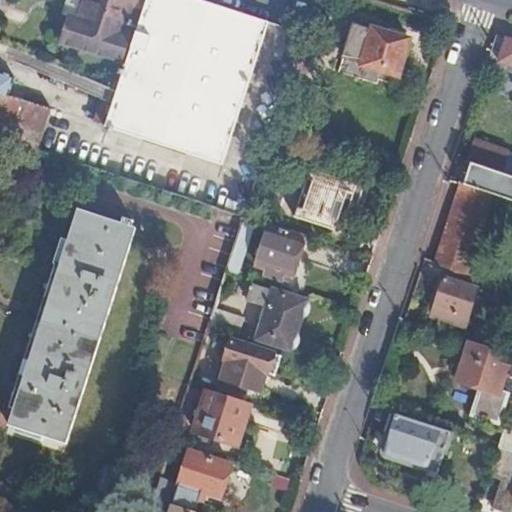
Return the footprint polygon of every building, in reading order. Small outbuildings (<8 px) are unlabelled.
[(75,0),(63,41),(120,60),(129,35),(126,34),(134,8),(142,10),(105,125),(223,163),(268,25),(189,0),(75,0)] [(408,39),(373,28),(372,30),(353,24),(343,55),(363,61),(362,64),(397,75),(408,39)] [(511,39),(505,37),(497,61),(511,65),(511,39)] [(14,76),(0,71),(0,93),(8,96),(14,76)] [(8,96),(0,93),(0,116),(23,124),(29,103),(8,96)] [(30,101),(29,103),(23,124),(17,142),(37,149),(51,108),(30,101)] [(477,139),(470,162),(497,171),(504,149),(477,139)] [(511,175),(497,171),(470,162),(463,183),(492,193),(511,199),(511,175)] [(362,187),(310,170),(294,215),(340,230),(347,210),(353,213),(362,187)] [(492,193),(463,183),(437,262),(449,266),(467,272),(492,193)] [(135,231),(77,212),(8,424),(66,442),(135,231)] [(255,218),(245,214),(244,217),(243,220),(227,271),(237,274),(255,218)] [(303,239),(268,227),(255,264),(291,275),(303,239)] [(467,272),(449,266),(433,315),(466,326),(482,277),(467,272)] [(304,300),(256,284),(249,303),(267,308),(266,312),(256,338),(289,348),(304,300)] [(235,327),(211,320),(208,328),(232,335),(235,327)] [(474,332),(471,341),(487,346),(490,337),(474,332)] [(279,355),(230,340),(223,360),(226,361),(220,379),(227,382),(225,387),(236,391),(238,385),(259,391),(265,373),(273,375),(279,355)] [(487,346),(471,341),(459,375),(483,384),(474,412),(499,420),(508,392),(501,389),(511,354),(511,353),(500,350),(487,346)] [(237,447),(251,404),(207,390),(194,433),(237,447)] [(451,430),(396,413),(384,453),(428,467),(435,447),(444,450),(451,430)] [(495,445),(498,446),(511,450),(511,429),(502,426),(495,445)] [(493,507),(509,511),(510,511),(511,507),(511,450),(498,446),(489,473),(502,477),(493,507)] [(159,481),(154,497),(175,504),(188,508),(191,497),(203,500),(205,493),(220,498),(230,465),(189,452),(178,484),(160,477),(159,481)] [(154,497),(151,506),(170,511),(172,511),(174,508),(175,504),(154,497)]
